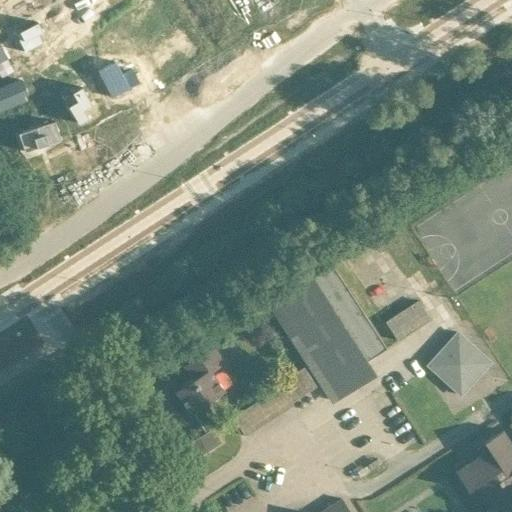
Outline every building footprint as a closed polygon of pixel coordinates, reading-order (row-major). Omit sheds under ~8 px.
[(79,0),(60,0),(53,5),(68,29),(89,15),(79,0)] [(160,0),(137,0),(144,19),(164,12),(160,0)] [(38,21),(15,33),(25,51),(43,42),(39,33),(43,30),(38,21)] [(177,27),(147,54),(158,66),(178,48),(186,57),(197,48),(177,27)] [(116,60),(98,69),(112,96),(140,82),(133,68),(122,73),(116,60)] [(18,80),(0,87),(0,100),(11,96),(14,104),(26,99),(23,92),(27,91),(21,79),(18,81),(18,80)] [(82,86),(64,97),(79,122),(88,117),(83,109),(92,103),(82,86)] [(55,120),(18,132),(24,150),(61,139),(55,120)] [(325,388),(366,361),(387,348),(331,263),(270,302),(325,388)] [(402,309),(385,320),(398,339),(415,328),(402,309)] [(437,359),(428,365),(437,359),(461,394),(455,384),(490,361),(481,367),(457,331),(457,332),(463,341),(457,345),(450,339),(434,357),(437,359)] [(183,366),(184,368),(192,380),(175,391),(190,414),(225,391),(212,371),(224,364),(213,347),(183,366)] [(307,372),(304,367),(279,383),(280,385),(281,386),(233,417),(246,436),(292,406),(293,405),(292,403),(316,386),(307,372)] [(188,443),(197,457),(221,442),(212,428),(188,443)] [(456,472),(457,473),(467,490),(476,485),(493,511),(505,511),(511,508),(511,500),(510,498),(511,496),(511,444),(502,429),(484,441),(485,443),(477,449),(481,455),(456,472)] [(350,511),(341,498),(320,511),(302,511),(303,511),(302,511),(350,511)]
